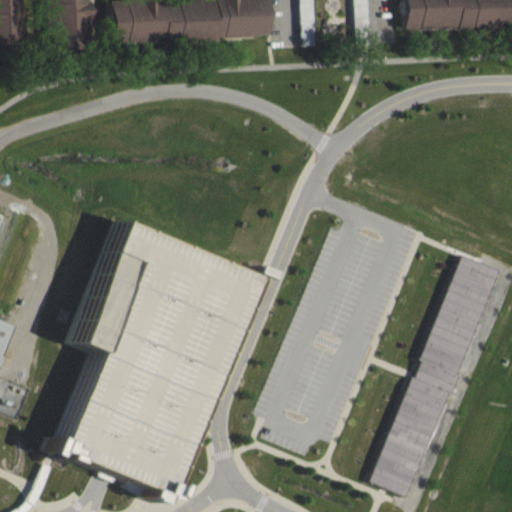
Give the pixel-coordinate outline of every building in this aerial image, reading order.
[(0,0),(14,0),(14,4),(17,4),(18,34),(16,34),(17,51),(0,51),(0,0)] [(44,47),(83,46),(83,31),(85,31),(84,0),(43,0),(43,2),(41,2),(42,33),(43,33),(44,47)] [(261,0),(171,0),(171,1),(157,2),(157,0),(103,0),(105,41),(120,40),(120,42),(152,41),(152,39),(158,38),(158,41),(172,40),(172,41),(211,39),(211,36),(218,35),(218,37),(248,35),(248,33),(263,32),(261,0)] [(296,0),(299,50),(313,49),(311,0),(296,0)] [(364,0),(350,0),(352,48),(366,47),(364,0)] [(511,0),(511,23),(505,24),(505,26),(451,28),(451,24),(444,25),(444,27),(413,28),(413,26),(398,26),(397,0),(511,0)] [(159,501),(250,277),(111,220),(60,344),(85,354),(44,454),(50,456),(145,495),(159,501)] [(455,253),(412,358),(416,359),(410,374),(409,378),(405,376),(363,479),(382,487),(402,495),(443,393),(447,395),(455,375),(451,373),(493,269),(475,261),(455,253)]
